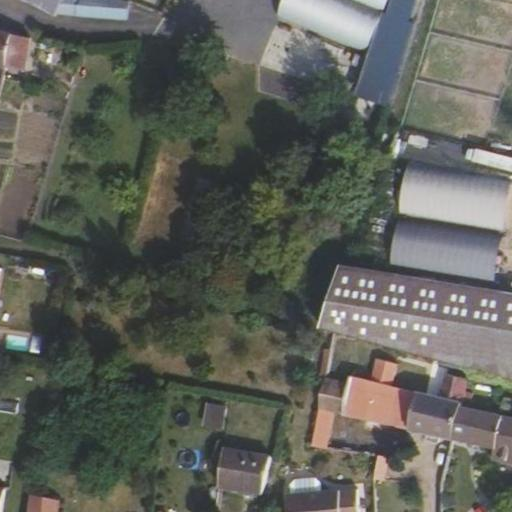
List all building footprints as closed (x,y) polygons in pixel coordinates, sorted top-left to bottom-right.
[(67,0),(41,0),(61,11),(67,0)] [(83,15),(90,0),(67,0),(61,11),(83,15)] [(0,63),(27,69),(34,37),(0,29),(0,63)] [(511,375),(511,286),(345,257),(325,323),(511,375)] [(461,423),(465,408),(471,380),(449,375),(443,398),(396,387),(400,366),(380,360),(375,382),(354,378),(351,385),(329,380),(312,445),(328,448),(337,414),(457,440),(461,423)] [(224,426),(228,402),(209,400),(205,423),(224,426)] [(511,464),(511,418),(465,408),(461,423),(457,440),(499,450),(496,461),(511,464)] [(268,491),(276,452),(229,447),(224,485),(268,491)] [(387,482),(390,459),(378,457),(375,480),(387,482)] [(0,511),(4,511),(7,495),(9,485),(0,483),(0,511)] [(27,496),(28,489),(9,485),(7,495),(21,498),(21,495),(27,496)] [(63,511),(65,497),(39,491),(36,511),(63,511)] [(363,511),(362,491),(292,494),(292,511),(363,511)]
